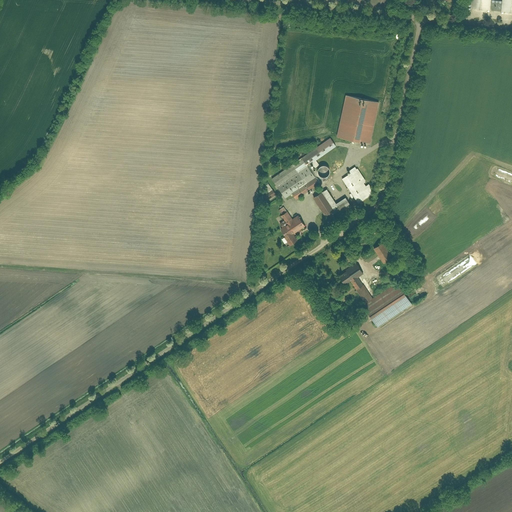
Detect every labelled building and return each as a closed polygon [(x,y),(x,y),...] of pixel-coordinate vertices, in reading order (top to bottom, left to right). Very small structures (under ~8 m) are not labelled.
[(511,0),(501,0),(501,4),(489,2),(488,0),(469,0),(469,9),(511,13),(511,0)] [(346,95),(337,138),(369,145),(378,103),(346,95)] [(283,184),(295,200),(318,184),(307,168),(322,157),(316,148),(272,178),(278,187),(283,184)] [(316,172),(317,175),(321,178),(325,178),(327,176),(329,172),(328,169),(325,166),(322,165),(318,168),(316,172)] [(357,169),(342,179),(357,203),(373,193),(357,169)] [(272,194),(267,183),(262,185),(268,196),(272,194)] [(344,199),(337,204),(327,189),(312,199),(324,217),(334,210),(340,219),(352,210),(344,199)] [(297,216),(291,219),(288,213),(275,220),(289,245),(296,241),(292,234),(304,228),(297,216)] [(387,240),(373,248),(382,264),(396,255),(387,240)] [(338,274),(344,285),(349,282),(363,303),(372,298),(357,277),(362,274),(355,263),(338,274)] [(362,305),(377,327),(412,304),(397,282),(362,305)]
